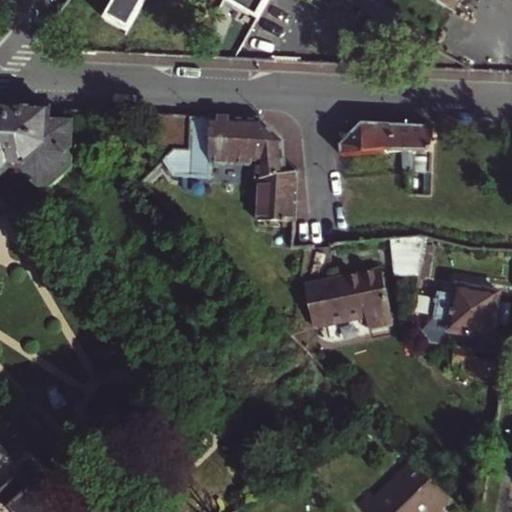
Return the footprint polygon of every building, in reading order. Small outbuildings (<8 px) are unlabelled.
[(122,0),(110,23),(132,36),(152,0),(226,0),(264,21),(276,0),(122,0)] [(434,0),(454,10),(460,0),(434,0)] [(76,149),(73,149),(74,123),(53,122),(53,109),(0,105),(0,176),(11,166),(25,166),(41,185),(51,186),(71,168),(71,157),(76,157),(76,149)] [(173,151),(188,154),(189,117),(147,115),(146,147),(163,163),(173,151)] [(261,179),(284,175),(284,141),(261,121),(213,119),(212,162),(259,165),(258,179),(261,179)] [(410,149),(394,149),(395,128),(366,126),(342,146),(343,155),(386,150),(387,155),(410,155),(410,149)] [(419,170),(432,171),(433,130),(395,128),(394,149),(410,149),(410,155),(411,160),(403,160),(404,167),(412,167),(412,170),(419,170)] [(388,172),(387,155),(386,150),(343,155),(345,177),(388,172)] [(261,198),(297,199),(298,175),(284,175),(261,179),(261,198)] [(260,226),(295,227),(297,199),(261,198),(260,226)] [(399,238),(400,273),(426,273),(425,237),(399,238)] [(369,334),(394,330),(383,275),(341,283),(343,291),(309,297),(316,330),(366,321),(369,334)] [(309,297),(343,291),(341,283),(308,289),(309,297)] [(432,344),(492,355),(503,294),(459,286),(457,297),(441,294),(432,344)] [(434,511),(436,510),(437,511),(446,511),(455,504),(412,459),(399,472),(401,474),(407,480),(381,505),(375,500),(370,495),(358,507),(362,511),(434,511)] [(17,505),(24,511),(91,511),(49,472),(17,505)] [(375,500),(381,505),(407,480),(401,474),(375,500)]
